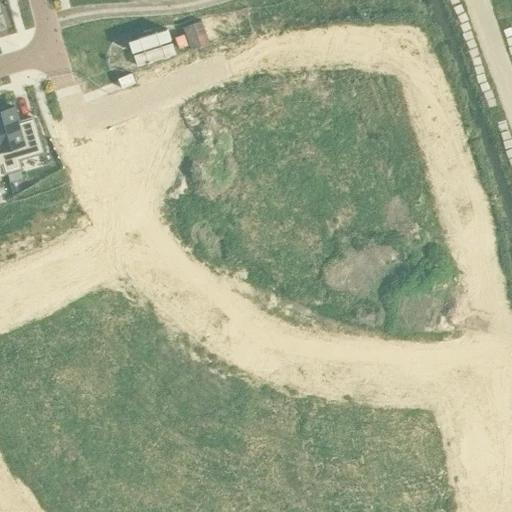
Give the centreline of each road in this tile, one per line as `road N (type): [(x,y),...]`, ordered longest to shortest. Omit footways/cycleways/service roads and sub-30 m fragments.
road 1 (residential): [(75,123),(205,73),(412,56),(453,167),(499,359),(464,368)]
road 2 (residential): [(134,246),(171,285),(261,344),(364,372),(464,368)]
road 3 (residential): [(43,24),(206,0)]
road 4 (residential): [(134,246),(0,305)]
road 5 (residential): [(485,511),(464,368)]
road 6 (residential): [(75,123),(134,246)]
